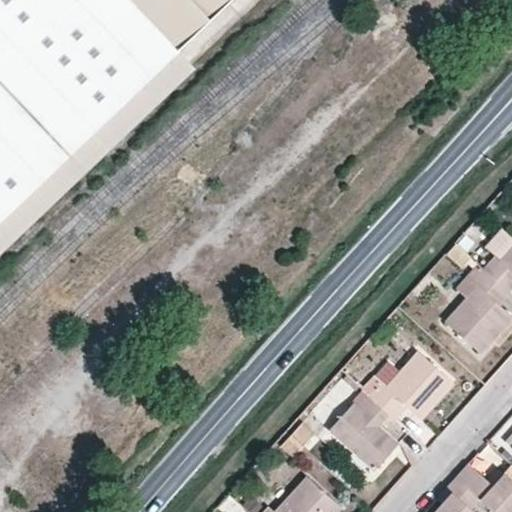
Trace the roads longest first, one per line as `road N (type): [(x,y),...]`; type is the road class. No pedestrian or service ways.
road 1 (primary): [(142,511),(460,162)]
road 2 (residential): [(390,511),(511,381)]
